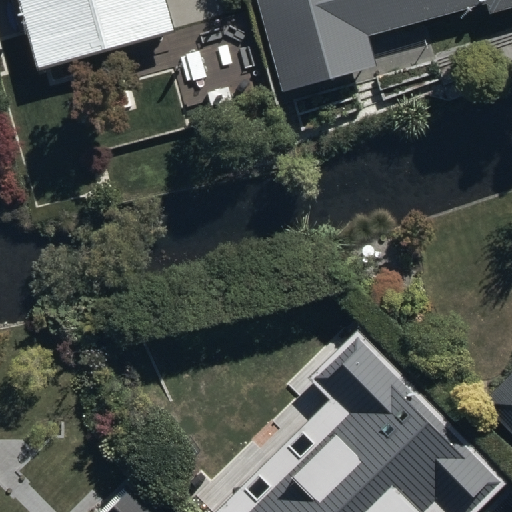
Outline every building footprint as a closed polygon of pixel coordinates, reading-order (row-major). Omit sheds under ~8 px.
[(23,0),(37,52),(167,19),(162,0),(23,0)] [(251,0),(272,77),(374,49),(366,19),(435,0),(251,0)] [(468,511),(509,471),(355,319),(310,365),(344,398),(231,511),(468,511)] [(511,365),(481,397),(511,428),(511,365)] [(167,511),(130,475),(93,511),(167,511)]
